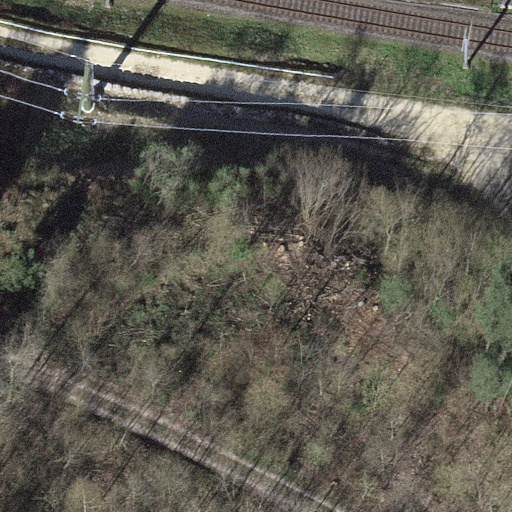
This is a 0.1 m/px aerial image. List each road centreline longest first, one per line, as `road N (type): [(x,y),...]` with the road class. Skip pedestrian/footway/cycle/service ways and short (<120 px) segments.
road 1 (track): [(511,133),(82,62),(0,41)]
road 2 (track): [(0,368),(294,511)]
